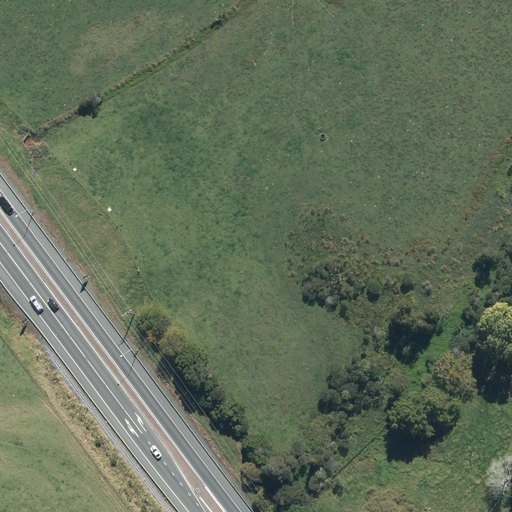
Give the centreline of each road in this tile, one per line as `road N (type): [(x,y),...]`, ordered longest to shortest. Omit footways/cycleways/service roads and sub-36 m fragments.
road 1 (trunk): [(0,198),(237,511)]
road 2 (trunk): [(204,511),(0,246)]
